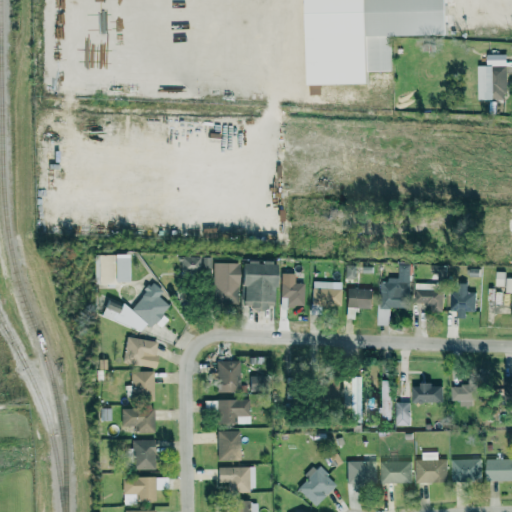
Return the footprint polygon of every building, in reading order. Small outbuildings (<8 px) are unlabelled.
[(369,35),(368,0),(449,0),(450,35),(369,35)] [(477,66),(477,100),(506,100),(507,55),(486,54),(486,66),(477,66)] [(511,218),(506,218),(506,231),(499,230),(498,256),(511,256),(511,218)] [(96,284),(111,283),(110,255),(95,255),(96,284)] [(113,255),(112,282),(126,283),(127,255),(113,255)] [(181,273),(200,272),(200,256),(180,257),(181,273)] [(202,268),(210,268),(210,258),(201,258),(202,268)] [(240,309),(264,310),(264,306),(273,306),(274,263),(242,262),(240,309)] [(212,305),(237,305),(237,263),(212,263),(212,305)] [(378,282),(377,326),(389,326),(389,308),(407,308),(408,264),(398,264),(397,282),(378,282)] [(354,279),(355,266),(345,266),(345,279),(354,279)] [(504,273),(495,272),(495,286),(504,286),(504,273)] [(303,307),(303,283),(294,283),(294,274),(281,273),(280,307),(303,307)] [(100,316),(139,331),(145,324),(159,329),(167,319),(163,316),(167,305),(158,297),(161,290),(151,282),(141,293),(140,297),(129,309),(121,303),(119,306),(106,301),(100,316)] [(340,306),(341,282),(312,282),(311,305),(340,306)] [(414,305),(432,305),(431,312),(441,312),(442,284),(414,283),(414,305)] [(465,312),(474,312),(475,292),(466,292),(467,284),(456,284),(456,292),(450,292),(449,311),(456,312),(456,318),(465,318),(465,312)] [(371,308),(371,289),(346,289),(345,308),(371,308)] [(121,362),(153,369),(158,343),(126,336),(121,362)] [(215,361),(216,392),(239,392),(238,361),(215,361)] [(152,372),(130,372),(131,399),(153,399),(152,372)] [(360,421),(359,376),(349,376),(350,422),(360,421)] [(391,380),(382,380),(381,419),(390,419),(391,380)] [(412,384),(411,401),(441,402),(442,384),(412,384)] [(471,384),(451,385),(451,400),(459,400),(459,406),(471,406),(471,384)] [(248,399),(215,399),(216,424),(249,423),(248,399)] [(409,425),(409,402),(396,401),(395,424),(409,425)] [(153,408),(120,408),(120,426),(136,426),(136,432),(153,433),(153,408)] [(216,431),(217,459),(238,458),(237,430),(216,431)] [(153,439),(131,440),(132,469),(154,469),(153,439)] [(415,482),(446,482),(446,458),(437,458),(437,451),(421,451),(421,459),(415,459),(415,482)] [(451,459),(451,480),(481,479),(480,458),(451,459)] [(511,480),(511,458),(485,459),(485,480),(511,480)] [(376,461),(346,460),(346,483),(376,483),(376,461)] [(410,483),(411,461),(380,460),(380,482),(410,483)] [(336,484),(316,464),(304,476),(306,478),(296,488),(314,506),(336,484)] [(248,491),(249,467),(218,466),(217,480),(226,480),(226,490),(248,491)] [(155,502),(155,490),(167,489),(167,477),(122,477),(122,502),(155,502)] [(256,511),(257,501),(229,501),(228,511),(256,511)]
